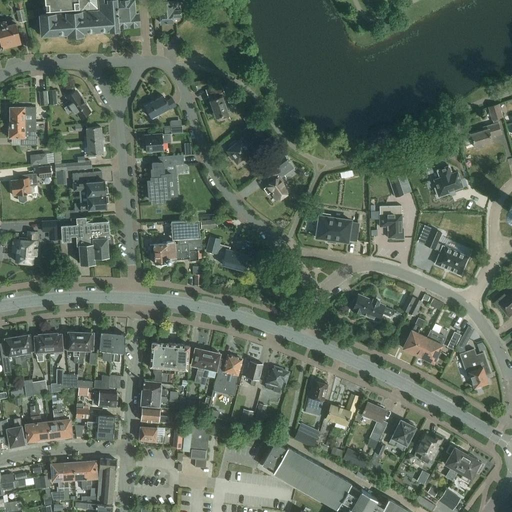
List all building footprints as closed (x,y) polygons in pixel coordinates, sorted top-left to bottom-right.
[(40,15),(39,15),(41,35),(67,33),(67,36),(83,35),(82,32),(118,30),(118,26),(138,25),(138,13),(134,14),(133,0),(123,0),(116,1),(115,0),(98,0),(99,10),(79,12),(78,0),(44,0),(46,15),(40,15)] [(170,2),(160,2),(161,13),(159,13),(160,23),(165,23),(167,23),(172,22),(172,20),(175,20),(175,17),(180,16),(180,11),(179,11),(179,8),(177,8),(177,2),(170,2)] [(25,21),(23,9),(16,11),(19,23),(25,21)] [(14,24),(13,20),(6,22),(5,21),(0,22),(0,43),(1,49),(21,44),(15,23),(14,24)] [(223,92),(221,85),(205,90),(208,98),(212,96),(213,99),(209,101),(215,118),(228,114),(221,96),(219,97),(218,94),(223,92)] [(48,105),(47,91),(39,92),(40,106),(48,105)] [(80,99),(75,91),(66,96),(71,103),(64,108),(67,113),(72,111),(74,114),(77,112),(81,119),(90,113),(85,106),(86,105),(81,98),(80,99)] [(166,101),(163,96),(144,107),(151,118),(157,115),(157,116),(158,115),(158,114),(169,108),(169,109),(175,106),(171,99),(166,102),(166,101)] [(502,117),(498,105),(488,108),(492,120),(493,124),(483,127),(484,130),(470,134),(470,135),(464,136),(463,141),(465,145),(473,143),(474,147),(476,147),(477,148),(481,146),(482,145),(491,142),(490,137),(500,134),(497,123),(496,119),(502,117)] [(9,122),(35,122),(35,113),(35,107),(26,107),(9,107),(9,122)] [(35,122),(9,122),(8,122),(8,138),(17,138),(17,139),(21,139),(21,145),(35,145),(35,122)] [(256,136),(248,126),(237,134),(241,139),(227,151),(231,155),(230,156),(236,163),(244,156),(246,158),(252,153),(246,144),(256,136)] [(86,128),(87,141),(101,140),(101,133),(101,129),(100,129),(100,127),(86,128)] [(182,134),(181,127),(164,128),(164,135),(162,135),(144,136),(145,144),(144,144),(144,150),(146,150),(146,151),(156,151),(156,152),(160,152),(160,150),(163,150),(162,143),(170,142),(170,134),(182,134)] [(101,140),(87,141),(88,155),(88,157),(96,156),(95,154),(102,154),(102,151),(103,151),(102,147),(101,140)] [(63,152),(49,153),(50,163),(64,162),(63,152)] [(46,164),(45,155),(30,156),(31,165),(46,164)] [(183,164),(183,155),(158,157),(158,163),(152,163),(152,169),(151,170),(152,181),(148,181),(149,199),(153,199),(153,203),(163,202),(163,198),(168,198),(167,180),(171,180),(171,174),(164,174),(163,166),(183,164)] [(267,186),(263,189),(267,194),(270,192),(272,194),(277,200),(288,192),(283,185),(284,184),(279,176),(279,177),(276,172),(289,163),(284,155),(267,167),(270,173),(268,174),(273,181),(266,186),(267,186)] [(84,162),(84,157),(77,158),(77,162),(55,164),(55,172),(91,168),(90,161),(84,162)] [(51,177),(50,166),(38,168),(39,179),(51,177)] [(440,178),(434,180),(437,187),(435,187),(438,197),(449,193),(449,191),(462,186),(457,172),(451,174),(449,167),(437,171),(440,178)] [(69,176),(69,171),(55,172),(56,180),(63,179),(63,177),(69,176)] [(79,190),(79,197),(105,195),(104,181),(101,181),(100,172),(101,172),(72,174),(73,191),(79,190)] [(36,184),(35,175),(26,176),(26,179),(19,180),(19,181),(11,181),(12,195),(18,194),(19,201),(22,202),(26,200),(25,194),(31,194),(30,185),(36,184)] [(397,176),(389,179),(395,197),(403,195),(397,176)] [(59,219),(72,218),(78,218),(78,210),(88,210),(106,208),(105,195),(79,197),(80,203),(74,204),(75,210),(59,211),(59,219)] [(403,210),(381,211),(382,232),(390,232),(390,243),(397,243),(405,243),(405,235),(404,235),(403,210)] [(322,213),(322,216),(320,216),(321,216),(319,216),(319,217),(316,236),(316,237),(317,237),(328,239),(327,242),(335,243),(336,240),(346,241),(346,242),(348,242),(348,240),(348,239),(356,241),(358,224),(350,223),(350,222),(351,222),(351,220),(349,220),(328,217),(329,214),(322,213)] [(78,218),(72,218),(72,221),(71,221),(71,225),(61,226),(62,241),(70,241),(70,236),(76,235),(77,245),(75,245),(75,252),(78,254),(79,254),(80,264),(94,263),(94,257),(108,256),(107,245),(112,244),(112,232),(108,232),(108,221),(85,223),(85,217),(78,218)] [(150,254),(154,254),(197,250),(202,250),(201,236),(199,236),(198,220),(171,222),(172,236),(178,236),(178,239),(187,238),(187,243),(174,244),(174,241),(166,242),(166,244),(149,245),(150,254)] [(217,228),(216,220),(199,221),(199,229),(217,228)] [(59,221),(43,222),(43,231),(50,231),(50,239),(60,238),(59,221)] [(432,228),(425,245),(434,249),(441,233),(432,228)] [(36,232),(28,232),(27,240),(17,240),(13,240),(12,252),(16,252),(15,262),(17,262),(19,263),(22,263),(24,262),(34,263),(34,255),(36,256),(36,254),(37,254),(37,250),(36,250),(36,248),(37,241),(36,241),(36,232)] [(211,237),(210,237),(206,251),(207,251),(215,253),(216,253),(216,251),(225,253),(222,265),(223,265),(242,270),(243,270),(245,262),(246,262),(246,260),(247,255),(246,255),(229,250),(230,247),(229,247),(218,244),(220,239),(219,239),(211,237)] [(442,246),(435,264),(460,275),(468,257),(442,246)] [(198,260),(197,250),(154,254),(154,264),(157,264),(158,265),(158,266),(159,266),(160,266),(161,266),(162,266),(163,265),(163,264),(164,264),(164,263),(176,262),(176,260),(189,259),(189,261),(198,260)] [(155,272),(147,272),(147,281),(155,281),(155,272)] [(511,290),(511,289),(506,294),(505,294),(495,302),(499,307),(501,305),(509,316),(511,313),(511,290)] [(371,301),(358,295),(352,310),(360,314),(361,313),(378,320),(381,313),(389,317),(392,310),(378,304),(379,301),(372,299),(371,301)] [(408,313),(416,298),(409,295),(402,310),(408,313)] [(422,301),(416,298),(408,313),(415,316),(422,301)] [(416,355),(418,355),(426,338),(418,334),(424,321),(418,318),(411,331),(403,348),(411,352),(412,353),(415,355),(416,355)] [(430,329),(426,338),(423,344),(418,355),(419,356),(420,357),(423,359),(424,358),(433,363),(441,345),(445,337),(430,329)] [(74,363),(78,363),(80,333),(75,333),(75,332),(74,332),(73,331),(69,331),(68,332),(67,332),(66,349),(73,349),(73,355),(74,355),(74,363)] [(80,333),(78,363),(82,363),(83,356),(84,356),(84,350),(91,350),(92,333),(91,333),(91,331),(84,331),(84,333),(83,333),(80,333)] [(455,331),(447,347),(454,350),(462,335),(455,331)] [(42,351),(49,351),(47,332),(42,333),(40,334),(38,335),(38,336),(36,336),(36,335),(34,335),(35,347),(36,347),(36,355),(37,355),(37,359),(37,361),(43,361),(42,351)] [(53,332),(47,332),(49,351),(55,351),(56,354),(62,353),(61,345),(62,345),(61,333),(59,333),(59,334),(57,334),(56,333),(55,333),(53,332)] [(102,360),(110,361),(113,334),(111,334),(111,335),(109,334),(109,333),(100,332),(99,351),(103,351),(102,360)] [(16,338),(19,356),(25,356),(24,353),(31,352),(28,335),(26,334),(22,334),(21,336),(20,336),(20,337),(16,338)] [(113,334),(110,361),(119,362),(120,353),(124,353),(125,344),(124,344),(125,339),(125,334),(116,334),(116,335),(114,335),(114,334),(113,334)] [(469,337),(463,334),(456,346),(459,354),(467,376),(469,375),(473,388),(475,388),(475,389),(481,387),(481,386),(488,383),(485,375),(490,373),(483,352),(476,355),(473,349),(465,352),(463,347),(469,337)] [(21,366),(20,359),(19,356),(16,338),(12,338),(12,337),(11,338),(11,336),(4,337),(5,339),(4,339),(6,352),(0,353),(4,373),(11,371),(8,355),(13,355),(14,357),(15,357),(17,368),(21,367),(21,366)] [(161,373),(162,368),(164,343),(151,342),(149,367),(154,367),(154,372),(155,376),(155,381),(161,381),(161,373)] [(162,368),(174,369),(176,344),(164,343),(162,368)] [(189,345),(176,344),(174,369),(187,370),(189,345)] [(196,381),(200,382),(208,351),(203,350),(203,349),(195,347),(195,348),(191,365),(198,367),(197,369),(198,370),(196,381)] [(200,382),(204,383),(206,377),(208,369),(216,371),(219,354),(219,353),(211,351),(208,351),(200,382)] [(215,379),(213,389),(223,392),(224,386),(227,383),(234,384),(237,374),(239,366),(240,367),(241,364),(240,363),(241,359),(239,358),(236,357),(236,358),(234,357),(233,356),(230,355),(229,356),(227,355),(226,360),(221,358),(215,379)] [(255,362),(252,361),(251,362),(249,361),(245,376),(251,378),(250,385),(254,386),(256,381),(258,382),(262,364),(261,363),(258,362),(257,363),(256,363),(255,362)] [(267,383),(265,388),(273,390),(272,390),(278,392),(282,380),(285,381),(288,372),(281,370),(282,369),(273,367),(270,376),(269,375),(266,382),(267,383)] [(109,377),(108,389),(108,387),(119,388),(120,376),(109,375),(109,377)] [(94,388),(108,389),(109,377),(101,376),(101,381),(95,381),(94,388)] [(38,381),(40,394),(51,392),(49,385),(46,386),(45,380),(38,381)] [(92,381),(77,380),(76,388),(92,389),(92,381)] [(328,384),(313,380),(311,391),(309,391),(307,396),(305,405),(311,406),(312,403),(321,405),(320,410),(323,401),(328,384)] [(34,395),(40,394),(38,381),(31,382),(34,395)] [(144,382),(143,382),(143,383),(142,393),(166,395),(167,390),(160,389),(160,383),(144,382)] [(105,391),(99,390),(99,393),(93,392),(92,406),(107,407),(107,406),(115,406),(115,403),(117,403),(117,397),(116,397),(116,394),(118,394),(118,393),(116,393),(105,392),(105,391)] [(141,406),(142,406),(158,407),(159,401),(166,402),(166,397),(142,394),(141,406)] [(358,396),(351,394),(345,410),(330,404),(325,419),(327,419),(327,421),(332,423),(333,421),(345,426),(348,418),(350,419),(358,396)] [(197,401),(186,399),(184,409),(195,411),(197,401)] [(209,403),(199,401),(196,410),(206,413),(209,403)] [(369,438),(378,442),(387,422),(386,422),(386,424),(380,422),(386,410),(367,402),(364,409),(363,409),(362,411),(363,411),(362,414),(377,420),(369,438)] [(83,404),(76,403),(75,418),(88,418),(89,407),(83,406),(83,404)] [(266,405),(258,403),(254,419),(261,421),(266,405)] [(57,437),(61,436),(57,404),(57,406),(52,406),(54,421),(48,422),(50,438),(55,438),(57,437)] [(61,404),(57,404),(61,436),(64,436),(66,437),(71,436),(69,419),(63,420),(61,404)] [(159,407),(158,407),(142,406),(142,408),(140,408),(140,412),(141,412),(141,421),(158,422),(158,421),(168,422),(169,416),(158,415),(159,407)] [(208,408),(206,416),(216,418),(218,410),(208,408)] [(224,408),(218,414),(224,420),(230,415),(224,408)] [(253,411),(243,409),(239,423),(250,425),(253,411)] [(34,410),(34,412),(38,439),(41,438),(43,439),(48,439),(46,422),(40,423),(39,412),(38,412),(38,410),(34,410)] [(34,439),(38,439),(34,412),(30,413),(31,424),(25,425),(27,441),(33,440),(34,439)] [(87,421),(86,426),(114,428),(114,424),(114,422),(114,420),(114,418),(114,416),(98,415),(97,422),(87,421)] [(173,429),(182,429),(183,417),(177,417),(176,421),(174,420),(173,429)] [(22,433),(20,418),(14,419),(15,426),(15,427),(7,429),(10,446),(11,446),(13,447),(16,447),(18,445),(19,445),(19,444),(23,443),(23,444),(24,444),(22,433)] [(406,423),(400,420),(397,425),(394,424),(392,429),(394,430),(393,432),(391,438),(389,442),(397,447),(397,448),(404,451),(406,446),(406,445),(415,427),(414,427),(414,426),(413,424),(410,423),(408,423),(408,424),(407,423),(406,423)] [(209,423),(192,421),(188,458),(195,459),(194,467),(205,468),(209,423)] [(114,428),(86,426),(75,425),(76,436),(81,437),(82,429),(86,430),(97,431),(96,438),(112,439),(113,437),(113,435),(113,433),(113,432),(114,428)] [(139,430),(138,434),(156,436),(156,428),(140,426),(140,429),(139,430)] [(182,429),(173,429),(172,441),(181,441),(182,429)] [(298,430),(294,438),(312,447),(319,433),(313,430),(310,436),(298,430)] [(156,436),(138,434),(138,436),(139,436),(139,442),(145,442),(146,440),(150,441),(150,442),(162,443),(162,436),(156,436)] [(433,438),(424,434),(415,451),(422,454),(420,459),(427,463),(430,458),(433,460),(438,451),(435,449),(441,439),(434,435),(433,438)] [(338,506),(343,510),(347,511),(410,511),(387,498),(387,499),(379,494),(376,499),(380,501),(379,502),(374,500),(376,498),(360,489),(359,491),(350,485),(351,483),(287,447),(285,449),(274,442),(268,454),(263,462),(261,466),(272,472),(272,473),(336,509),(338,506)] [(374,452),(381,455),(385,446),(378,442),(378,443),(379,443),(375,452),(374,451),(374,452)] [(451,482),(455,476),(458,471),(467,455),(467,454),(467,453),(466,455),(462,452),(463,451),(457,448),(455,448),(450,445),(446,451),(451,454),(445,464),(454,468),(447,480),(451,482)] [(342,450),(332,447),(329,456),(339,459),(342,450)] [(467,455),(458,471),(463,474),(461,478),(467,482),(474,471),(478,473),(483,464),(478,461),(478,459),(472,456),(471,457),(467,455)] [(116,460),(100,458),(97,495),(101,495),(101,502),(112,503),(112,501),(113,501),(113,500),(113,499),(113,495),(113,493),(113,492),(115,469),(116,460)] [(88,462),(85,463),(86,489),(87,494),(91,493),(90,478),(96,477),(95,461),(90,461),(88,462)] [(65,464),(62,464),(63,491),(68,491),(67,479),(73,479),(72,462),(67,463),(65,464)] [(82,490),(86,489),(85,463),(81,463),(79,462),(74,462),(75,479),(81,478),(82,490)] [(59,491),(63,491),(62,464),(58,464),(56,463),(51,464),(52,481),(58,480),(59,491)] [(0,482),(14,480),(12,473),(0,475),(0,482)] [(50,486),(48,475),(39,476),(40,478),(34,479),(35,488),(50,486)] [(14,480),(0,482),(0,493),(3,493),(2,489),(18,486),(17,480),(14,480)] [(460,498),(447,488),(438,501),(451,510),(460,498)] [(417,495),(414,501),(431,511),(434,505),(417,495)] [(3,503),(2,496),(0,496),(0,510),(4,510),(4,511),(7,511),(24,509),(23,502),(17,503),(16,501),(3,503)]
